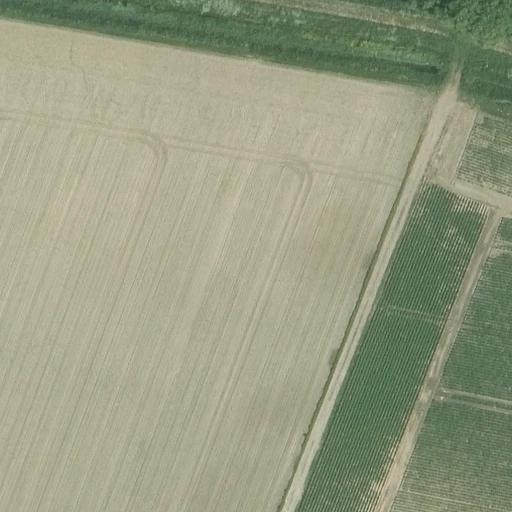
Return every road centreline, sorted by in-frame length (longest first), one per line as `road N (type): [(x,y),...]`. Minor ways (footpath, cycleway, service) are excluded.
road 1 (track): [(465,45),(284,511)]
road 2 (track): [(465,45),(203,0)]
